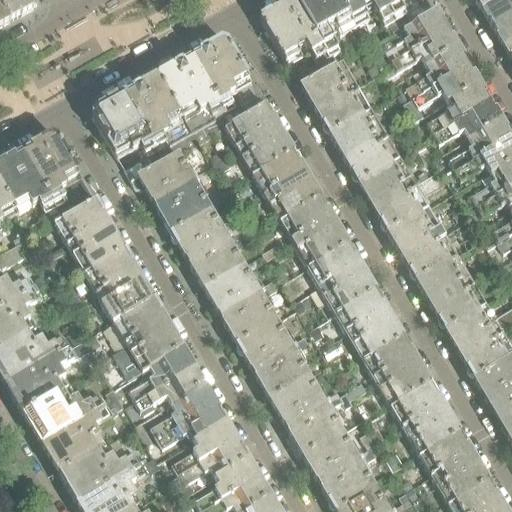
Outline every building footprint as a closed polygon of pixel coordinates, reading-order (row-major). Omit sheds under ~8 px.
[(34,6),(31,0),(0,0),(0,9),(9,25),(20,19),(20,20),(33,13),(34,6)] [(341,57),(328,34),(336,30),(342,39),(355,32),(335,0),(300,0),(284,9),(284,10),(274,15),(261,22),(260,26),(287,70),(309,58),(315,68),(328,60),(334,72),(335,73),(340,70),(334,60),(341,57)] [(408,21),(395,0),(406,0),(408,3),(412,0),(335,0),(355,32),(370,24),(364,13),(371,9),(384,31),(386,30),(392,40),(402,35),(413,29),(408,21)] [(471,0),(481,16),(507,0),(471,0)] [(492,34),(511,21),(511,0),(507,0),(481,16),(492,34)] [(0,9),(0,30),(9,26),(9,25),(0,9)] [(378,74),(445,34),(435,17),(413,29),(402,35),(392,40),(378,49),(367,56),(375,69),(378,74)] [(511,21),(492,34),(502,52),(511,45),(511,21)] [(426,72),(457,54),(445,34),(378,74),(380,78),(385,86),(386,85),(386,84),(421,63),(426,72)] [(235,128),(229,116),(234,113),(227,102),(236,97),(250,120),(264,112),(250,89),(250,88),(226,47),(220,45),(93,116),(91,123),(116,164),(139,151),(142,156),(144,160),(149,156),(155,153),(164,168),(178,161),(223,136),(222,135),(235,128)] [(511,45),(502,52),(511,68),(511,45)] [(411,105),(468,72),(457,54),(426,72),(430,80),(405,95),(411,105)] [(315,68),(293,80),(300,92),(334,72),(328,60),(315,68)] [(340,70),(335,73),(334,72),(300,92),(330,143),(371,117),(357,93),(342,69),(340,70)] [(380,78),(378,74),(375,69),(366,75),(372,83),(380,78)] [(447,108),(478,89),(468,72),(411,105),(401,111),(412,129),(421,123),(417,114),(442,100),(447,108)] [(432,140),(488,106),(478,89),(447,108),(451,115),(426,130),(432,140)] [(468,144),(500,126),(488,106),(432,140),(422,146),(425,151),(435,145),(439,150),(463,136),(468,144)] [(250,120),(235,128),(222,135),(223,136),(250,182),(292,157),(264,111),(264,112),(250,120)] [(399,165),(389,147),(371,117),(330,143),(358,190),(399,165)] [(453,176),(510,143),(500,126),(468,144),(473,152),(448,167),(453,176)] [(400,140),(395,131),(388,134),(394,143),(400,140)] [(89,197),(56,142),(50,140),(0,168),(0,191),(12,212),(26,205),(30,212),(37,208),(44,219),(54,213),(56,216),(89,197)] [(489,180),(511,167),(511,146),(510,143),(453,176),(459,187),(484,172),(489,180)] [(210,171),(223,163),(219,156),(205,164),(210,171)] [(319,204),(292,157),(250,182),(278,228),(319,204)] [(210,216),(193,188),(178,161),(164,168),(159,171),(140,181),(131,186),(130,187),(134,195),(142,197),(144,196),(152,209),(170,240),(210,216)] [(229,173),(223,163),(210,171),(211,172),(213,177),(215,181),(229,173)] [(428,214),(414,190),(399,165),(358,190),(387,239),(428,214)] [(475,213),(511,191),(511,167),(489,180),(494,188),(469,203),(475,213)] [(207,180),(213,177),(211,172),(196,181),(198,185),(207,180)] [(201,190),(210,185),(207,180),(198,185),(201,190)] [(0,239),(1,239),(0,238),(0,228),(3,227),(0,222),(0,219),(12,212),(0,191),(0,239)] [(511,216),(511,215),(511,191),(475,213),(481,223),(506,208),(511,216)] [(123,256),(89,197),(56,216),(48,221),(53,229),(53,230),(65,250),(49,260),(51,265),(68,255),(82,280),(123,256)] [(249,212),(243,200),(232,207),(239,218),(249,212)] [(347,251),(319,204),(278,228),(306,275),(347,251)] [(458,211),(449,215),(456,227),(464,222),(458,211)] [(457,263),(444,241),(428,214),(387,239),(416,288),(457,263)] [(496,249),(511,239),(511,215),(511,216),(511,218),(511,226),(490,239),(496,249)] [(243,272),(210,216),(170,240),(186,268),(203,295),(243,272)] [(29,243),(21,229),(14,233),(18,241),(12,244),(16,251),(23,247),(29,243)] [(231,242),(241,236),(238,231),(228,237),(231,242)] [(235,249),(251,240),(246,232),(241,236),(231,242),(235,249)] [(511,239),(496,249),(502,259),(511,253),(511,239)] [(30,259),(23,247),(16,251),(0,259),(0,262),(5,272),(6,273),(30,259)] [(277,260),(281,257),(277,250),(261,259),(265,266),(266,266),(277,260)] [(374,297),(347,251),(306,275),(307,276),(298,281),(309,299),(317,294),(334,321),(374,297)] [(152,305),(123,256),(82,280),(111,329),(152,305)] [(486,311),(472,288),(457,263),(416,288),(444,336),(486,311)] [(61,293),(53,280),(54,279),(46,267),(38,272),(45,283),(47,287),(52,294),(54,297),(61,293)] [(276,327),(243,272),(203,295),(221,327),(236,351),(276,327)] [(42,305),(38,298),(41,296),(43,300),(52,294),(47,287),(45,283),(33,291),(29,284),(11,295),(0,277),(0,356),(35,335),(23,315),(42,305)] [(274,293),(271,287),(262,292),(265,298),(274,293)] [(267,301),(276,296),(274,293),(265,298),(267,301)] [(402,344),(374,297),(334,321),(343,336),(362,368),(402,344)] [(182,354),(152,305),(111,329),(117,339),(111,343),(118,355),(124,351),(142,379),(149,374),(182,354)] [(511,362),(511,356),(501,337),(486,311),(444,336),(473,385),(511,362)] [(308,382),(276,328),(276,327),(236,351),(254,382),(269,407),(308,382)] [(323,341),(318,333),(309,338),(314,346),(323,341)] [(70,393),(59,374),(89,357),(83,346),(75,334),(66,340),(73,351),(71,353),(64,343),(46,353),(35,335),(0,356),(0,383),(22,421),(70,393)] [(100,350),(94,340),(83,346),(89,357),(100,350)] [(298,353),(306,348),(303,343),(295,348),(298,353)] [(429,390),(419,372),(402,344),(362,368),(389,414),(429,390)] [(300,356),(308,351),(306,348),(298,353),(300,356)] [(338,356),(333,348),(319,355),(324,364),(338,356)] [(134,408),(192,372),(182,354),(149,374),(153,381),(148,385),(127,398),(134,408)] [(511,362),(473,385),(506,440),(511,436),(511,362)] [(171,410),(203,391),(192,372),(134,408),(139,418),(140,417),(143,421),(154,414),(152,410),(160,405),(166,403),(171,410)] [(325,411),(308,382),(269,407),(283,432),(302,462),(343,438),(325,411)] [(347,403),(363,393),(361,389),(344,399),(347,403)] [(459,439),(429,390),(389,414),(418,463),(459,439)] [(155,444),(214,409),(203,391),(171,410),(175,418),(170,422),(149,435),(155,444)] [(112,422),(111,421),(117,418),(116,417),(122,413),(112,395),(105,399),(108,405),(103,408),(99,402),(81,412),(70,393),(22,421),(39,448),(58,480),(105,452),(94,433),(112,422)] [(370,426),(356,402),(365,397),(363,393),(347,403),(362,430),(370,426)] [(330,408),(339,402),(337,398),(328,403),(330,408)] [(333,412),(342,407),(339,402),(330,408),(333,412)] [(192,447),(225,428),(214,409),(155,444),(161,455),(188,440),(192,447)] [(177,482),(236,446),(225,428),(192,447),(197,455),(171,471),(174,477),(167,481),(170,486),(177,482)] [(152,447),(141,429),(134,433),(145,451),(152,447)] [(383,443),(378,435),(370,440),(375,448),(383,443)] [(345,511),(376,494),(364,475),(367,473),(364,469),(375,462),(372,458),(378,454),(375,449),(358,459),(352,448),(349,449),(343,438),(302,462),(316,488),(330,511),(345,511)] [(487,487),(459,439),(418,463),(447,511),(487,487)] [(129,492),(157,473),(155,469),(156,469),(153,464),(152,464),(147,457),(136,463),(135,460),(133,461),(122,443),(106,452),(105,452),(58,480),(77,511),(139,511),(141,511),(129,492)] [(214,485),(247,465),(236,446),(177,482),(183,492),(210,477),(214,484),(214,485)] [(402,471),(396,459),(385,465),(392,477),(402,471)] [(194,511),(209,511),(258,484),(247,465),(214,485),(218,492),(192,508),(194,511)] [(379,491),(393,483),(391,479),(388,481),(387,479),(376,486),(379,491)] [(251,511),(269,502),(258,484),(209,511),(251,511)] [(412,491),(409,485),(400,490),(404,496),(412,491)] [(501,511),(487,487),(447,511),(501,511)] [(386,511),(376,494),(345,511),(386,511)] [(417,501),(412,494),(405,498),(409,506),(417,501)] [(408,506),(404,499),(398,503),(401,510),(408,506)] [(275,511),(269,502),(251,511),(275,511)]
